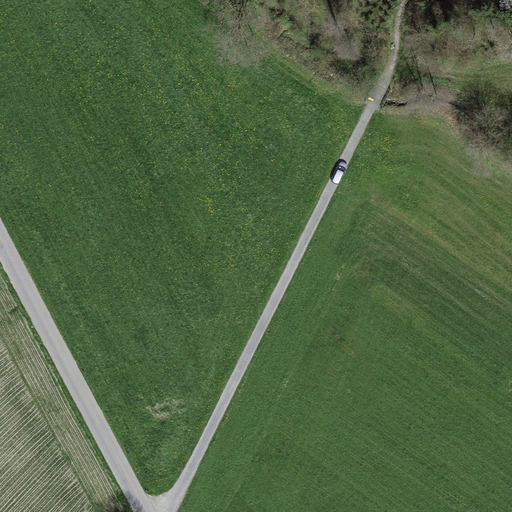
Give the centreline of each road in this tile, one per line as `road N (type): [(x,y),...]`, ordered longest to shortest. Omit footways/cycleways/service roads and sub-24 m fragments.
road 1 (track): [(410,0),(374,107),(165,511)]
road 2 (unclassified): [(0,231),(142,511)]
